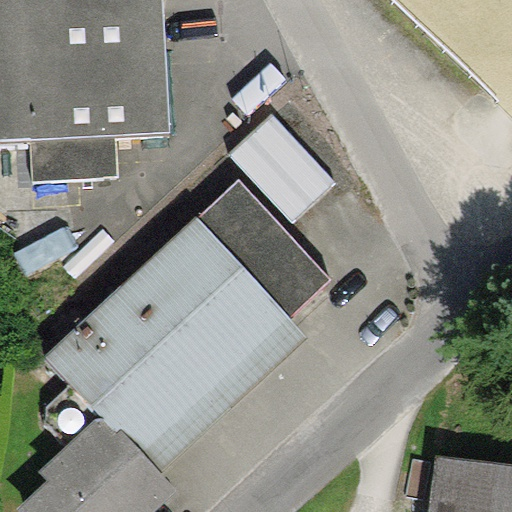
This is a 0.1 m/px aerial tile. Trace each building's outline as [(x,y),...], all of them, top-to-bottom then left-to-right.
[(0,0),(0,148),(31,147),(33,184),(118,179),(116,141),(170,137),(162,0),(0,0)] [(336,183),(272,116),(229,155),(293,223),(336,183)] [(331,283),(239,184),(197,222),(290,321),(331,283)] [(290,321),(197,222),(47,361),(102,419),(39,476),(49,486),(20,511),(159,511),(174,498),(159,481),(309,342),(290,321)] [(511,511),(511,471),(436,463),(430,511),(511,511)]
